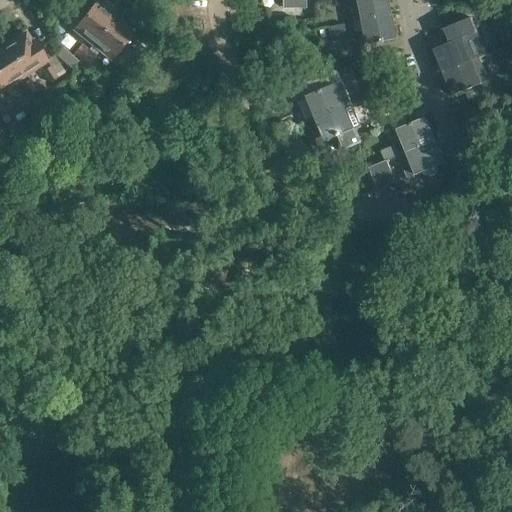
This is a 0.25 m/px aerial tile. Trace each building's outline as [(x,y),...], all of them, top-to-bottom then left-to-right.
[(350,0),(355,22),(393,14),(390,0),(350,0)] [(76,29),(94,43),(114,18),(96,4),(76,29)] [(393,14),(355,22),(355,23),(352,23),(354,33),(364,30),(367,44),(397,38),(393,14)] [(114,18),(94,43),(111,58),(132,33),(114,18)] [(345,24),(330,27),(332,37),(347,34),(345,24)] [(444,29),(428,34),(431,47),(448,42),(444,29)] [(5,47),(23,74),(46,59),(34,42),(30,44),(24,35),(5,47)] [(435,48),(444,71),(472,60),(463,37),(435,48)] [(486,44),(490,54),(504,49),(500,38),(486,44)] [(73,55),(80,60),(89,50),(82,44),(73,55)] [(0,50),(0,78),(5,86),(23,74),(5,47),(0,50)] [(89,50),(80,60),(90,68),(96,61),(93,59),(96,55),(89,50)] [(65,73),(54,56),(46,61),(50,67),(41,72),(49,83),(65,73)] [(472,60),(444,71),(453,94),(465,90),(469,100),(493,90),(487,76),(484,66),(476,69),(472,60)] [(37,92),(30,80),(21,86),(29,98),(37,92)] [(307,95),(316,118),(352,103),(349,94),(341,98),(335,83),(307,95)] [(359,89),(364,101),(379,95),(374,83),(359,89)] [(352,103),(316,118),(326,141),(336,136),(342,151),(362,143),(356,128),(361,126),(352,103)] [(398,128),(407,151),(435,139),(426,116),(413,121),(409,112),(390,120),(394,130),(398,128)] [(398,154),(399,156),(407,177),(423,171),(424,174),(428,175),(437,172),(439,168),(438,165),(444,163),(435,139),(407,151),(398,154)] [(399,156),(398,154),(395,145),(380,151),(384,160),(385,161),(388,161),(399,156)] [(385,161),(384,160),(369,166),(378,189),(396,182),(388,161),(385,161)]
